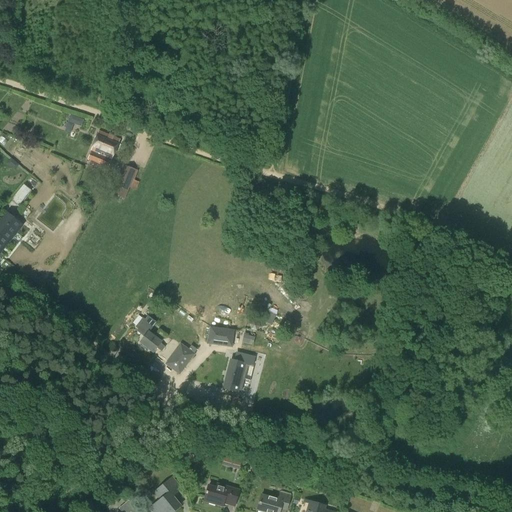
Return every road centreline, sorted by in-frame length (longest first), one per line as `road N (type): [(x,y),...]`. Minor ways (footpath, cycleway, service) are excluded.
road 1 (unclassified): [(511,490),(356,471),(220,428),(0,286)]
road 2 (unclassified): [(0,77),(424,222),(511,270)]
